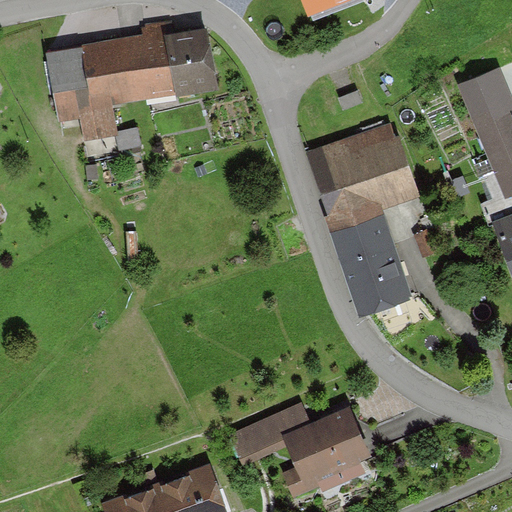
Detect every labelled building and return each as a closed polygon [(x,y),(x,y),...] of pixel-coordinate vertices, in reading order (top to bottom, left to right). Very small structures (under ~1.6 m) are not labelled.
[(302,0),(308,15),(345,0),(302,0)] [(84,49),(48,56),(58,124),(82,121),(86,143),(118,137),(113,105),(217,94),(209,32),(167,38),(165,24),(142,26),(143,37),(83,46),(84,49)] [(511,95),(500,65),(459,82),(493,174),(484,178),(492,200),(480,205),(489,226),(492,225),(511,217),(511,95)] [(358,91),(339,98),(344,111),(363,103),(358,91)] [(390,124),(306,153),(362,319),(412,302),(400,267),(381,211),(420,198),(399,138),(395,140),(390,124)] [(139,128),(118,131),(121,150),(142,147),(139,128)] [(511,217),(492,225),(511,277),(511,217)] [(285,437),(312,426),(303,405),(230,436),(243,467),(289,447),(285,437)] [(312,426),(285,437),(289,447),(300,470),(285,476),(293,494),(321,481),(325,489),(363,473),(358,462),(372,456),(351,409),(334,416),(312,426)] [(227,511),(210,465),(105,505),(107,511),(227,511)]
